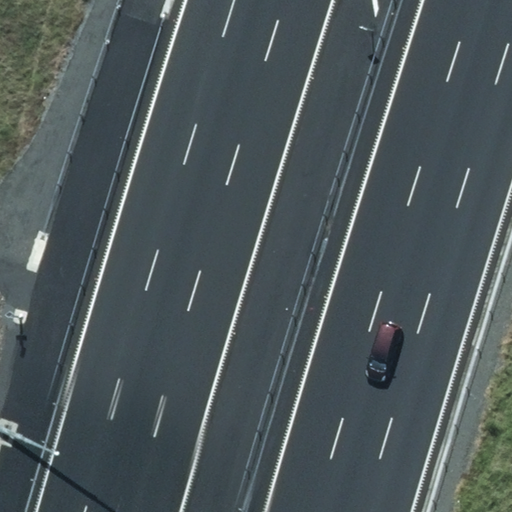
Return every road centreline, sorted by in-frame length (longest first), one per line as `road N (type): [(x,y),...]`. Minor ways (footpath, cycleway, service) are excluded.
road 1 (motorway): [(459,0),(299,511)]
road 2 (motorway): [(60,511),(216,0)]
